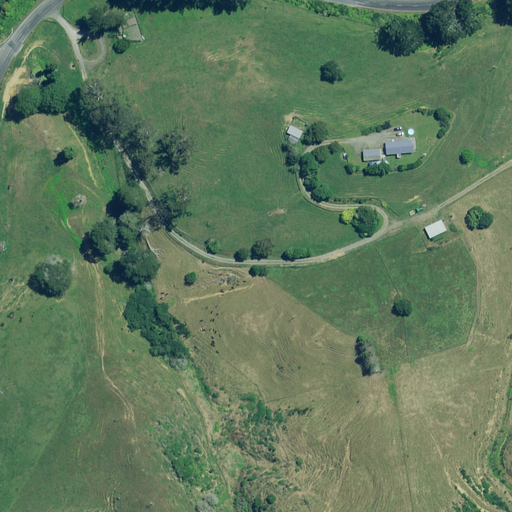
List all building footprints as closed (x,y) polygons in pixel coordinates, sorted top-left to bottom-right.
[(110,55),(103,66),(107,69),(114,58),(110,55)] [(305,131),(292,125),(289,133),(301,139),(305,131)] [(388,154),(398,154),(398,158),(402,158),(402,154),(415,153),(415,140),(387,141),(388,154)] [(383,159),(382,150),(365,151),(365,161),(383,159)] [(376,165),(377,164),(377,165),(377,166),(378,166),(379,167),(380,167),(381,167),(381,166),(382,166),(382,165),(383,165),(383,164),(383,165),(384,165),(384,166),(385,166),(386,167),(387,166),(388,166),(389,165),(389,164),(389,163),(389,162),(389,161),(388,161),(387,160),(387,159),(385,159),(385,160),(384,161),(383,162),(383,163),(383,162),(382,162),(382,161),(381,161),(381,160),(380,160),(379,160),(378,161),(377,161),(377,162),(377,163),(376,163),(376,162),(375,162),(375,161),(374,161),(373,161),(372,162),(371,162),(371,163),(371,164),(370,164),(370,165),(371,165),(371,166),(372,167),(373,167),(374,167),(375,167),(376,166),(376,165)] [(448,230),(443,220),(426,227),(431,238),(448,230)]
